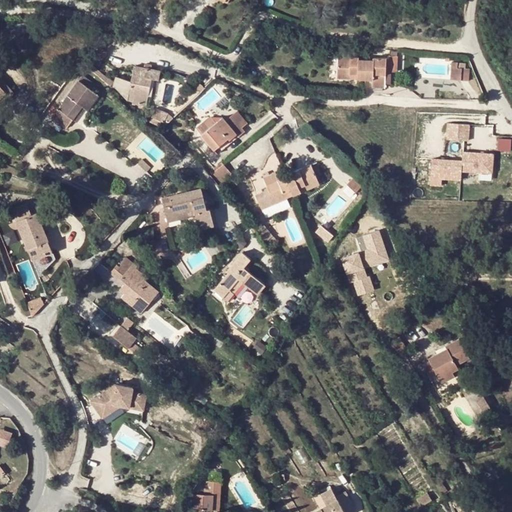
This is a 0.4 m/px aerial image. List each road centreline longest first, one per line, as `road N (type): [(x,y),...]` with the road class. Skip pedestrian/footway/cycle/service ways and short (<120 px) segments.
road 1 (residential): [(476,0),(471,46),(511,119)]
road 2 (tertiary): [(42,496),(46,452),(37,426),(0,386)]
